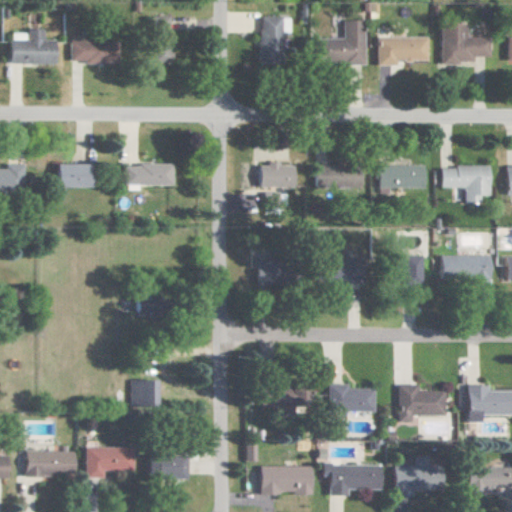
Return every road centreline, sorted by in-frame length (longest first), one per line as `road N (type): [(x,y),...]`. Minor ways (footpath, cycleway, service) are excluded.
road 1 (residential): [(511,122),(0,112)]
road 2 (residential): [(222,0),(215,511)]
road 3 (residential): [(511,337),(219,336)]
